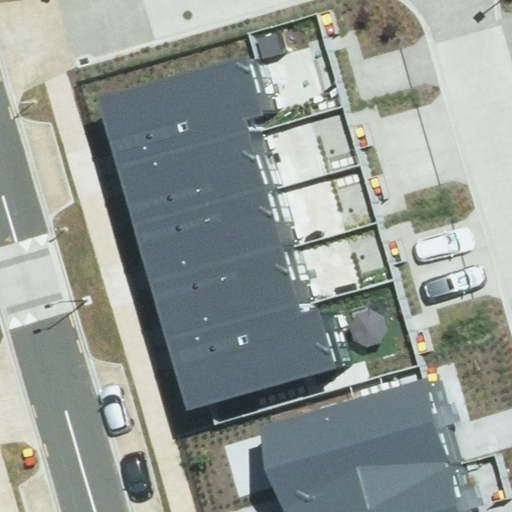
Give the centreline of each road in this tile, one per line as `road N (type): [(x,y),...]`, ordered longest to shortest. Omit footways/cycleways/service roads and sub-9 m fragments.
road 1 (residential): [(0,175),(106,511)]
road 2 (residential): [(458,0),(511,209)]
road 3 (residential): [(0,48),(175,0)]
